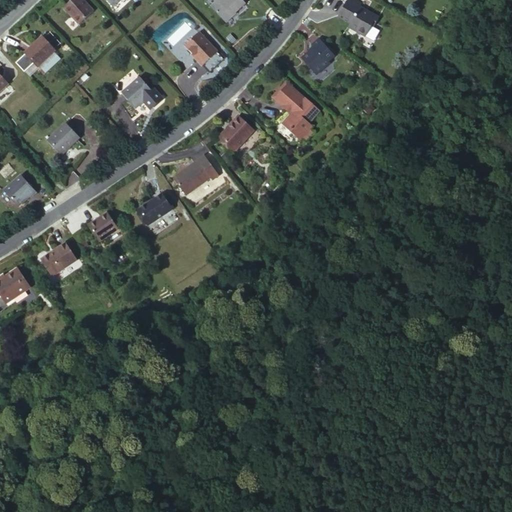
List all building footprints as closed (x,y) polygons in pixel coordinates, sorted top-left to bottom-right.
[(77,24),(92,10),(82,0),(68,0),(61,7),(77,24)] [(239,0),(214,0),(208,6),(222,21),(242,2),(239,0)] [(375,23),(378,17),(364,10),(363,12),(354,8),(356,4),(349,0),(344,0),(335,17),(347,23),(344,26),(362,36),(367,27),(375,23)] [(201,68),(217,53),(198,32),(183,46),(194,57),(192,58),(201,68)] [(33,68),(52,51),(38,36),(20,53),(33,68)] [(327,60),(333,56),(318,39),(312,43),(314,46),(302,56),(317,74),(330,64),(327,60)] [(152,93),(150,94),(137,78),(117,95),(131,111),(140,103),(146,111),(159,100),(152,93)] [(316,110),(283,81),(269,96),(288,113),(281,121),(281,125),(287,129),(291,129),(291,133),(297,139),(309,126),(305,122),(316,110)] [(234,153),(255,133),(242,119),(220,139),(234,153)] [(57,156),(76,138),(63,124),(44,142),(57,156)] [(211,185),(218,179),(204,157),(171,180),(183,198),(207,180),(211,185)] [(17,177),(0,191),(0,193),(14,208),(25,198),(26,199),(32,194),(17,177)] [(145,230),(171,214),(163,199),(136,215),(145,230)] [(99,244),(115,233),(104,216),(87,227),(99,244)] [(53,281),(77,263),(64,246),(53,254),(55,258),(43,266),(53,281)] [(0,304),(4,310),(30,292),(17,274),(0,286),(0,304)]
